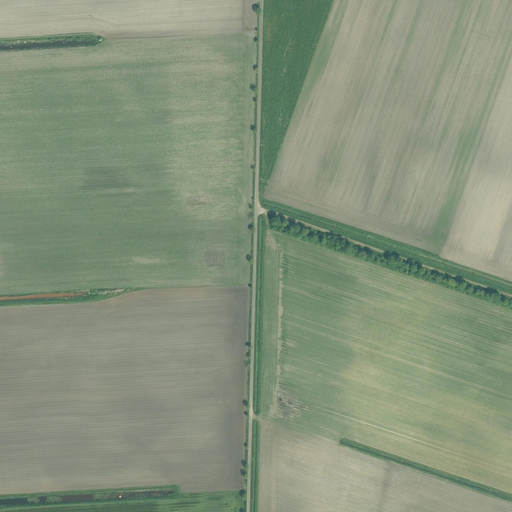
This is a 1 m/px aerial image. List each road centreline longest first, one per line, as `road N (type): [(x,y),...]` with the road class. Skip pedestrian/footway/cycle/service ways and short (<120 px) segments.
road 1 (unclassified): [(261,0),(246,511)]
road 2 (track): [(255,209),(511,295)]
